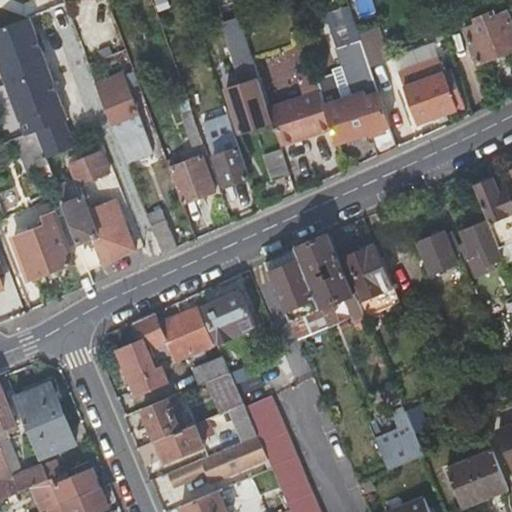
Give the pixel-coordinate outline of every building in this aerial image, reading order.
[(358,0),(360,17),(375,15),(373,0),(358,0)] [(342,14),(344,20),(345,25),(334,30),(358,99),(345,104),(336,76),(317,83),(320,92),(333,130),(337,145),(369,134),(377,158),(400,147),(380,91),(367,54),(363,43),(352,10),(342,14)] [(485,26),(474,32),(489,64),(511,52),(511,13),(502,18),(500,14),(483,22),(485,26)] [(0,31),(0,65),(27,138),(39,133),(49,160),(76,148),(65,123),(68,122),(58,96),(53,83),(30,21),(0,31)] [(254,102),(243,106),(231,111),(240,138),(273,127),(264,100),(266,99),(246,36),(234,40),(254,102)] [(375,38),(363,43),(367,54),(379,49),(375,38)] [(379,49),(367,54),(380,91),(394,86),(381,49),(379,49)] [(454,70),(429,79),(404,88),(417,123),(467,104),(454,70)] [(128,161),(159,150),(132,73),(101,84),(128,161)] [(53,83),(58,96),(63,94),(58,81),(53,83)] [(320,92),(269,110),(282,148),(333,130),(320,92)] [(193,108),(188,109),(183,111),(194,141),(203,138),(193,108)] [(219,118),(226,136),(232,154),(216,160),(226,190),(253,180),(230,114),(219,118)] [(27,138),(18,141),(46,218),(44,219),(47,227),(34,233),(32,227),(13,234),(32,281),(76,265),(71,251),(81,248),(65,206),(58,187),(49,160),(39,133),(27,138)] [(283,151),(275,154),(268,157),(277,184),(292,179),(283,151)] [(75,164),(78,174),(80,179),(82,184),(109,174),(101,154),(75,164)] [(219,194),(212,176),(206,158),(180,167),(176,157),(169,159),(186,206),(219,194)] [(474,188),(486,219),(488,224),(511,213),(511,204),(504,185),(497,188),(493,179),(489,177),(477,181),(474,188)] [(58,187),(65,206),(81,248),(90,273),(136,253),(117,203),(92,213),(82,184),(80,179),(58,187)] [(494,238),(511,230),(511,213),(488,224),(494,238)] [(163,257),(170,254),(178,251),(164,214),(149,220),(158,243),(163,257)] [(486,219),(472,225),(458,231),(463,242),(459,244),(463,253),(475,248),(477,252),(466,256),(472,271),(493,262),(491,256),(500,253),(494,238),(488,224),(486,219)] [(451,251),(454,250),(456,249),(449,233),(445,235),(443,231),(419,242),(432,272),(456,262),(451,251)] [(297,250),(321,309),(329,328),(340,323),(332,304),(353,295),(352,293),(339,261),(328,236),(297,250)] [(375,245),(361,251),(346,258),(359,290),(362,298),(392,285),(375,245)] [(294,322),(321,309),(297,250),(270,263),(294,322)] [(359,290),(346,258),(339,261),(352,293),(359,290)] [(465,264),(458,268),(451,271),(462,296),(476,291),(465,264)] [(226,358),(228,364),(242,358),(234,338),(259,327),(244,293),(206,310),(226,358)] [(411,302),(416,313),(421,324),(433,318),(436,326),(446,322),(434,293),(411,302)] [(155,349),(161,346),(168,343),(171,350),(165,352),(170,365),(215,346),(199,309),(161,324),(156,314),(136,323),(144,342),(120,352),(138,395),(170,382),(155,349)] [(301,340),(329,328),(321,309),(294,322),(301,340)] [(232,372),(228,364),(226,358),(196,371),(201,385),(211,381),(232,372)] [(245,403),(232,372),(211,381),(224,412),(231,409),(245,403)] [(0,433),(7,430),(18,425),(0,380),(0,379),(0,433)] [(43,458),(61,450),(80,441),(54,383),(17,400),(43,458)] [(320,511),(273,395),(246,406),(258,435),(259,438),(267,458),(289,511),(320,511)] [(156,439),(189,426),(185,415),(175,419),(167,399),(143,409),(156,439)] [(246,406),(245,403),(231,409),(244,441),(258,435),(246,406)] [(410,426),(404,413),(401,407),(393,410),(404,436),(380,446),(391,471),(423,458),(410,426)] [(411,410),(404,413),(410,426),(416,423),(411,410)] [(197,422),(189,426),(156,439),(165,461),(206,445),(197,422)] [(511,469),(511,422),(496,431),(511,469)] [(24,470),(7,430),(0,433),(0,439),(15,475),(24,470)] [(230,474),(267,458),(259,438),(251,441),(251,442),(223,455),(230,474)] [(0,457),(9,478),(15,475),(0,439),(0,457)] [(491,453),(468,462),(445,471),(460,507),(506,488),(491,453)] [(57,460),(46,465),(51,477),(62,473),(57,460)] [(169,472),(172,480),(175,487),(198,477),(192,463),(169,472)] [(24,470),(15,475),(21,490),(21,489),(51,477),(46,465),(45,465),(33,470),(31,467),(24,470)] [(101,488),(98,482),(94,472),(58,487),(66,504),(101,488)] [(21,490),(15,475),(9,478),(0,482),(0,497),(1,497),(21,490)] [(95,511),(108,506),(101,488),(66,504),(69,511),(95,511)] [(1,497),(7,511),(27,502),(21,489),(21,490),(1,497)] [(183,511),(227,511),(218,491),(181,506),(183,511)] [(428,511),(424,500),(395,511),(428,511)]
